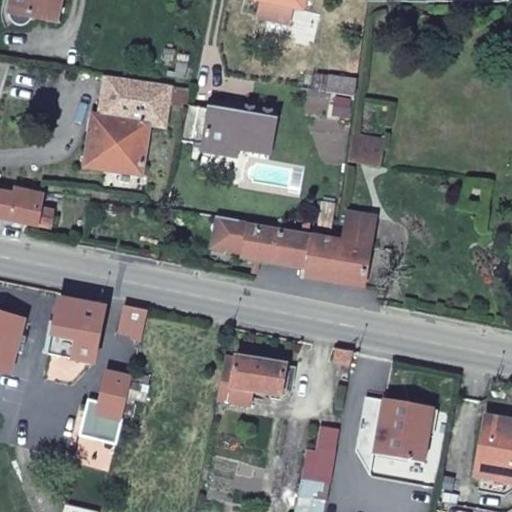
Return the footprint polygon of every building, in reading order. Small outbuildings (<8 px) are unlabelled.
[(36,17),(58,21),(62,0),(14,0),(13,6),(15,21),(21,26),(29,26),(36,17)] [(264,0),(306,8),(307,0),(264,0)] [(171,104),(174,88),(109,77),(103,117),(97,161),(123,166),(123,171),(144,174),(152,124),(167,126),(171,104)] [(190,104),(193,90),(174,88),(171,104),(190,107),(190,104)] [(190,107),(183,137),(204,142),(203,148),(225,152),(227,144),(239,147),(272,155),(281,111),(212,101),(210,109),(190,104),(190,107)] [(90,166),(123,171),(123,166),(97,161),(103,117),(97,115),(90,166)] [(386,146),(358,141),(354,160),(382,165),(386,146)] [(238,155),(239,147),(227,144),(225,152),(238,155)] [(0,216),(40,225),(44,208),(47,194),(21,188),(19,195),(0,191),(0,216)] [(44,208),(40,225),(52,227),(56,211),(44,208)] [(370,282),(391,286),(398,250),(375,246),(381,218),(353,213),(346,242),(317,237),(311,265),(309,275),(369,286),(370,282)] [(241,225),(242,220),(222,216),(216,247),(248,252),(247,256),(278,263),(279,259),(311,265),(317,237),(241,225)] [(64,298),(52,354),(95,363),(107,308),(64,298)] [(151,311),(128,306),(124,321),(147,326),(151,311)] [(0,312),(0,370),(12,373),(26,319),(0,312)] [(356,352),(340,349),(337,361),(354,363),(356,352)] [(228,357),(220,400),(251,406),(254,391),(275,395),(274,400),(281,402),(285,384),(296,386),(298,368),(239,357),(228,357)] [(125,419),(134,379),(111,374),(101,413),(125,419)] [(387,433),(393,400),(387,399),(381,431),(387,433)] [(436,408),(393,400),(387,433),(381,431),(377,453),(426,461),(436,408)] [(478,476),(511,481),(511,421),(489,417),(478,476)] [(334,480),(342,431),(325,428),(315,477),(334,480)]
